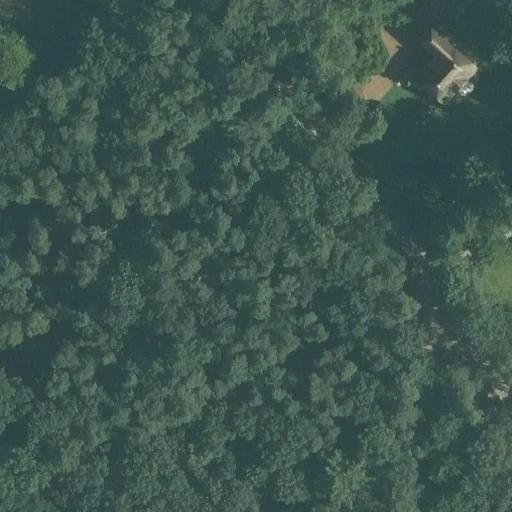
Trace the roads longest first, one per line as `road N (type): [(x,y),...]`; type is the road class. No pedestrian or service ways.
road 1 (unclassified): [(511,402),(395,223),(215,0)]
road 2 (track): [(440,511),(422,381),(433,277)]
